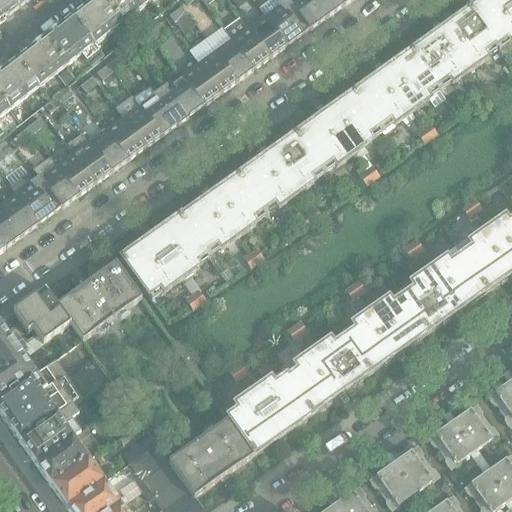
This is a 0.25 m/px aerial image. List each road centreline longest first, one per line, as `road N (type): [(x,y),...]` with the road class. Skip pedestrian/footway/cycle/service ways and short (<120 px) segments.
road 1 (residential): [(403,0),(0,289)]
road 2 (residential): [(265,511),(511,340)]
